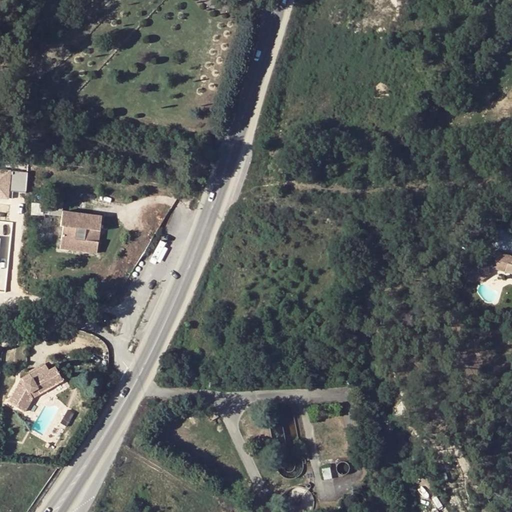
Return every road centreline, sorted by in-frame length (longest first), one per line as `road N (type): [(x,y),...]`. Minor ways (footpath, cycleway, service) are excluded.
road 1 (tertiary): [(133,383),(227,187),(282,0)]
road 2 (residential): [(133,383),(119,351),(87,324),(0,327)]
